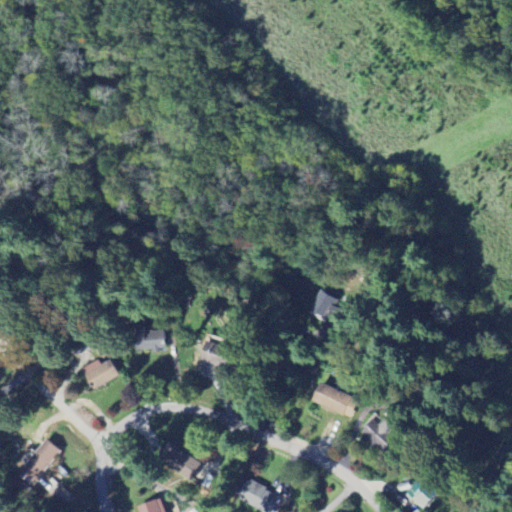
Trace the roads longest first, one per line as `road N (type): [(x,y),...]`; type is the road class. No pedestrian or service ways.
road 1 (residential): [(109,452),(139,418),(199,415),(300,454),(377,511)]
road 2 (residential): [(109,452),(0,344)]
